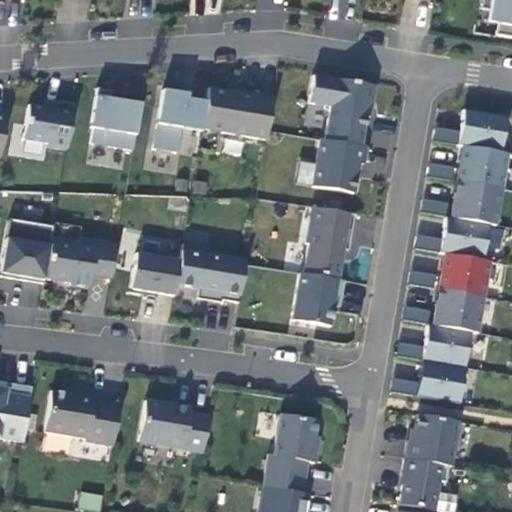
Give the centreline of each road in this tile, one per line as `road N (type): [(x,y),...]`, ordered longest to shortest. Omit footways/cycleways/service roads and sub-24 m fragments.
road 1 (residential): [(0,57),(283,43),(421,66)]
road 2 (residential): [(0,338),(368,390)]
road 3 (residential): [(368,390),(421,66)]
road 4 (residential): [(347,511),(368,390)]
